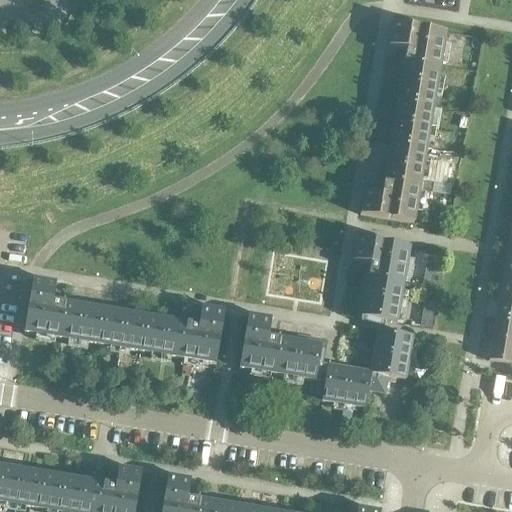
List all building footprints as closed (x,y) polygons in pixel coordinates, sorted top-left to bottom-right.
[(413,225),(433,109),(445,34),(392,25),(388,48),(406,51),(404,60),(399,59),(395,82),(401,83),(397,103),(387,164),(381,163),(377,186),(383,187),(382,197),(364,194),(360,216),(413,225)] [(396,325),(404,281),(409,249),(356,240),(352,263),(370,266),(368,275),(362,275),(355,318),(361,319),(360,324),(378,327),(377,332),(382,333),(383,333),(385,323),(396,325)] [(511,279),(511,258),(506,258),(502,278),(511,279)] [(511,301),(511,279),(502,278),(499,299),(511,301)] [(189,325),(190,319),(167,316),(166,322),(105,311),(85,308),(86,302),(63,298),(62,304),(52,303),(55,285),(33,281),(24,334),(215,366),(224,313),(201,309),(198,327),(189,325)] [(511,322),(511,301),(499,299),(495,320),(511,322)] [(426,300),(422,325),(434,327),(438,302),(426,300)] [(385,395),(387,378),(405,381),(412,338),(383,333),(382,333),(374,380),(349,376),(350,371),(322,366),(325,349),(321,348),(322,342),(278,334),(277,340),(267,339),(270,321),(248,317),(239,370),(315,383),(324,384),(321,403),(365,410),(368,392),(385,395)] [(511,343),(511,322),(495,320),(492,340),(511,343)] [(511,366),(511,343),(492,340),(488,362),(511,366)] [(105,486),(106,480),(83,476),(82,482),(0,467),(0,504),(29,509),(28,511),(43,511),(44,511),(134,511),(141,473),(118,470),(115,487),(105,486)] [(261,511),(220,505),(221,499),(198,495),(197,501),(187,499),(190,482),(167,478),(161,511),(369,511),(357,510),(356,511),(261,511)]
